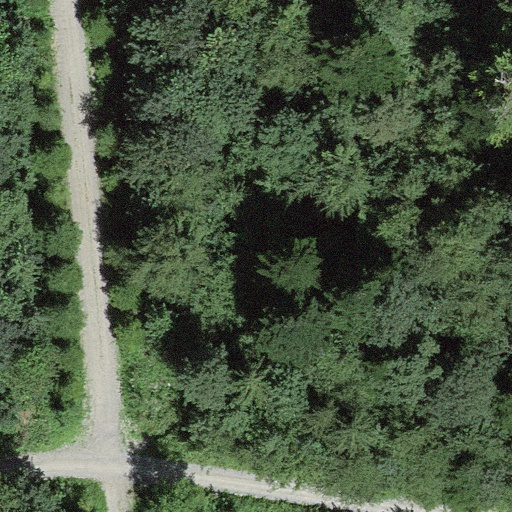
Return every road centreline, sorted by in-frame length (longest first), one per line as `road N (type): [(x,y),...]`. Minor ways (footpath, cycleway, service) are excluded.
road 1 (track): [(483,511),(110,464),(0,472)]
road 2 (track): [(110,464),(53,0)]
